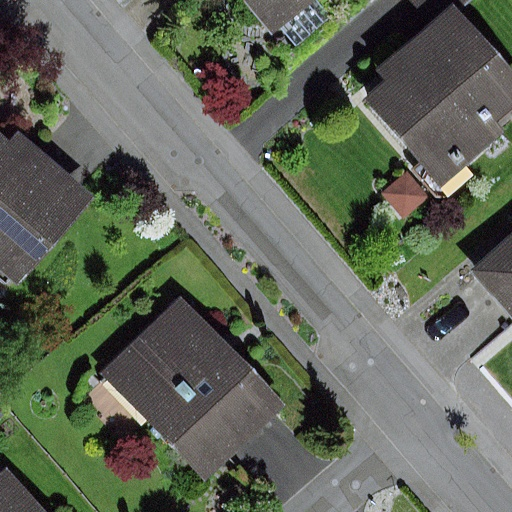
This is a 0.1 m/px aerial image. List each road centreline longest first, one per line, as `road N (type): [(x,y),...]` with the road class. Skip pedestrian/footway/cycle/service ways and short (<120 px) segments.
road 1 (residential): [(49,0),(410,426)]
road 2 (residential): [(309,511),(410,426)]
